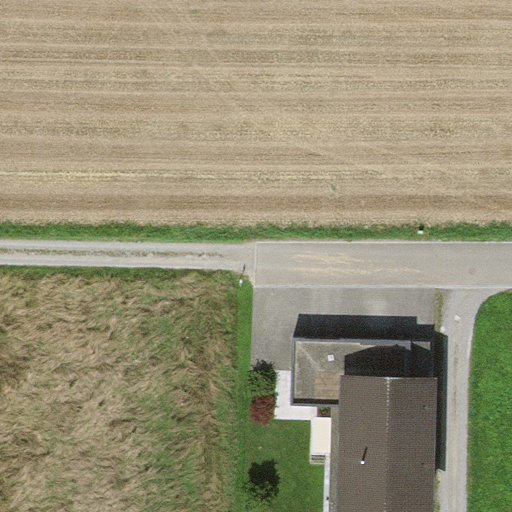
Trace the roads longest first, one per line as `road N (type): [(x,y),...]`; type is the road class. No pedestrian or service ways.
road 1 (track): [(0,254),(464,268)]
road 2 (residential): [(454,511),(464,268),(511,268)]
